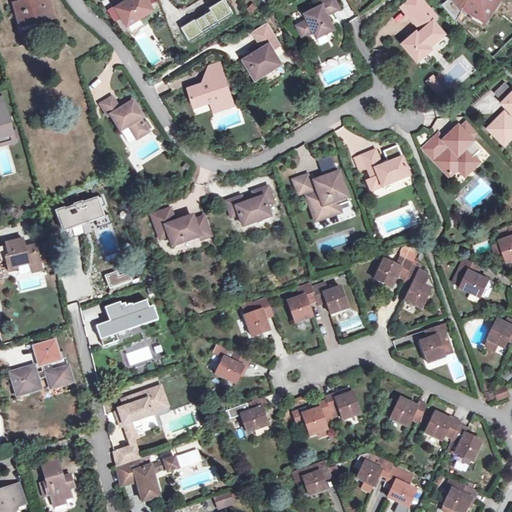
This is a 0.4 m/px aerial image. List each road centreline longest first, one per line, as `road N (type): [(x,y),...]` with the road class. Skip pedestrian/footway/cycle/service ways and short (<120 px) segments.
road 1 (residential): [(358,106),(260,162),(195,158),(76,0)]
road 2 (residential): [(507,422),(371,354),(292,377)]
road 3 (residential): [(78,313),(118,511)]
